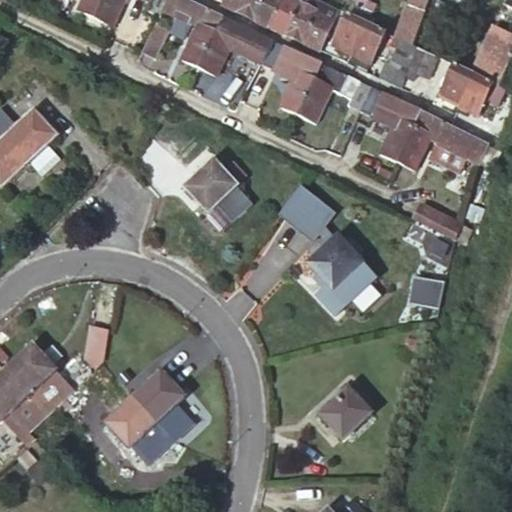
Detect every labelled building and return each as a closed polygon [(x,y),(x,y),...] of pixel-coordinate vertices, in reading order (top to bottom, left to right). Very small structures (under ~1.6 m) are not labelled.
[(160,10),(164,0),(84,0),(78,13),(110,28),(122,0),(147,0),(146,4),(160,10)] [(179,59),(196,67),(220,14),(189,0),(164,0),(160,10),(194,27),(179,59)] [(221,0),(222,0),(236,7),(252,14),(284,30),(299,0),(221,0)] [(299,0),(284,30),(318,46),(333,15),(338,5),(327,0),(315,0),(313,6),(299,0)] [(411,0),(399,34),(414,41),(428,0),(411,0)] [(366,64),(384,27),(347,10),(332,42),(357,53),(355,59),(366,64)] [(220,14),(196,67),(216,77),(230,46),(235,48),(238,54),(259,63),(261,58),(271,38),(259,32),(238,23),(220,14)] [(169,29),(154,21),(142,46),(157,53),(169,29)] [(399,34),(396,32),(385,55),(387,56),(378,75),(399,83),(418,43),(414,41),(399,34)] [(0,47),(3,49),(8,38),(0,33),(0,47)] [(297,115),(321,62),(271,38),(261,58),(294,74),(277,106),(297,115)] [(429,76),(438,52),(418,43),(399,83),(408,88),(415,70),(429,76)] [(493,69),(499,54),(485,48),(479,64),(493,69)] [(444,81),(439,92),(457,100),(472,68),(455,60),(448,75),(444,73),(441,79),(444,81)] [(362,105),(372,86),(321,62),(297,115),(315,124),(331,91),(362,105)] [(457,100),(476,109),(478,104),(484,90),(490,76),(472,68),(457,100)] [(502,82),(495,78),(489,92),(484,90),(478,104),(485,107),(474,134),(485,138),(497,143),(505,124),(501,122),(497,112),(507,84),(502,82)] [(414,110),(416,107),(372,86),(362,105),(392,119),(377,152),(392,159),(414,110)] [(30,161),(47,144),(58,133),(34,108),(17,125),(0,141),(0,180),(4,185),(30,161)] [(0,141),(17,125),(1,108),(0,109),(0,141)] [(422,114),(414,110),(392,159),(411,167),(431,124),(419,119),(422,114)] [(60,157),(47,144),(30,161),(43,174),(60,157)] [(211,210),(237,187),(214,161),(188,185),(211,210)] [(277,221),(302,241),(309,232),(315,225),(322,216),(297,196),(277,221)] [(406,214),(457,240),(462,222),(413,199),(406,214)] [(309,232),(330,249),(337,242),(315,225),(309,232)] [(330,249),(314,263),(331,283),(320,293),(338,314),(376,278),(362,263),(340,239),(337,242),(330,249)] [(416,279),(410,303),(425,306),(431,283),(416,279)] [(99,364),(107,331),(91,327),(83,361),(99,364)] [(6,368),(29,392),(32,396),(30,398),(44,413),(47,416),(75,390),(55,368),(56,367),(33,343),(6,368)] [(29,392),(6,368),(0,373),(0,416),(0,417),(4,421),(6,419),(22,438),(33,429),(47,416),(44,413),(30,398),(32,396),(29,392)] [(134,394),(157,419),(186,393),(162,368),(134,394)] [(343,434),(371,408),(350,385),(321,410),(343,434)] [(129,445),(157,419),(134,394),(106,420),(129,445)]
